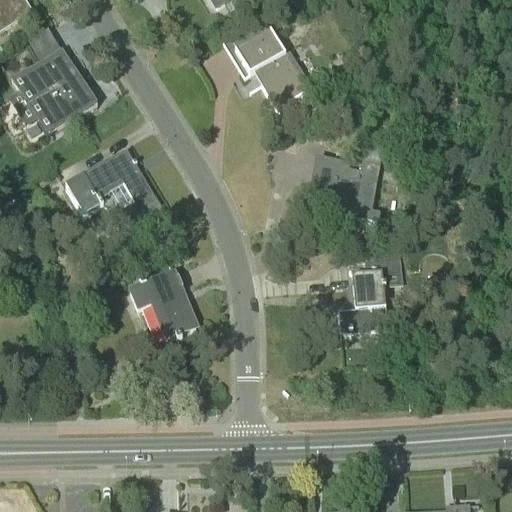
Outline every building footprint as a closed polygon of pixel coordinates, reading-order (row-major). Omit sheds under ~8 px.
[(0,0),(0,31),(30,12),(21,0),(0,0)] [(208,0),(217,14),(239,0),(208,0)] [(311,96),(274,34),(235,58),(250,82),(256,78),(277,114),(311,96)] [(45,143),(97,110),(61,53),(10,86),(45,143)] [(136,172),(126,155),(65,192),(85,225),(102,215),(95,203),(98,201),(100,205),(122,192),(133,210),(120,218),(131,236),(165,216),(159,208),(138,175),(140,173),(138,171),(136,172)] [(371,217),(379,169),(361,166),(359,177),(348,175),(320,170),(315,199),(354,206),(351,226),(378,230),(380,218),(371,217)] [(339,341),(386,336),(382,293),(403,291),(399,253),(363,256),(365,278),(351,279),(354,315),(337,317),(339,341)] [(182,298),(173,278),(145,290),(143,285),(138,287),(139,291),(127,296),(136,319),(152,313),(166,345),(174,342),(176,347),(182,345),(179,340),(195,333),(180,299),(182,298)] [(9,387),(18,387),(17,369),(8,369),(9,387)] [(61,394),(83,393),(83,375),(61,375),(61,394)]
